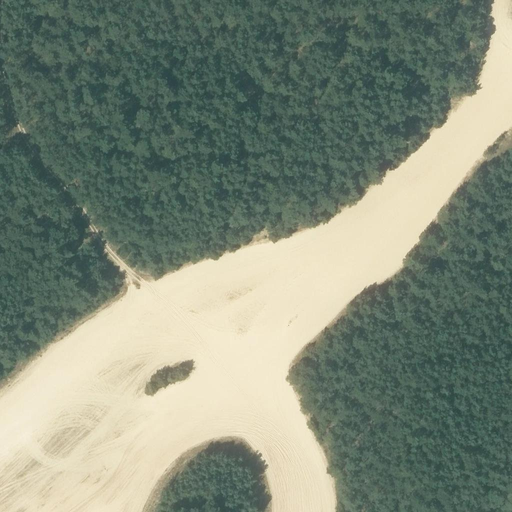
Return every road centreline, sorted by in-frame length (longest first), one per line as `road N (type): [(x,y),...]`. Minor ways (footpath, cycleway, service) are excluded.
road 1 (track): [(511,95),(353,247),(151,325),(0,452)]
road 2 (track): [(306,511),(297,459),(278,432),(260,419),(224,418),(125,451),(14,511)]
road 3 (track): [(353,247),(326,275),(278,360),(278,432)]
